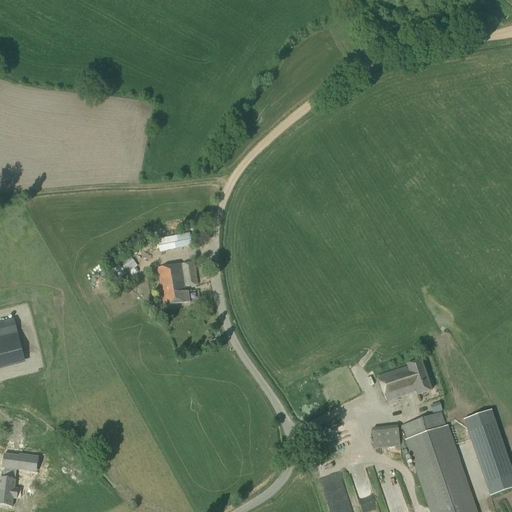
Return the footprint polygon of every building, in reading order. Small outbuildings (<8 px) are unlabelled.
[(159,253),(191,247),(189,234),(157,240),(159,253)] [(120,279),(137,267),(129,255),(107,271),(112,278),(116,274),(120,279)] [(187,293),(186,287),(198,285),(195,263),(158,269),(164,307),(190,303),(189,292),(187,293)] [(0,362),(23,356),(14,319),(0,322),(0,362)] [(417,396),(432,391),(421,361),(407,366),(407,367),(378,377),(387,402),(416,392),(417,396)] [(341,406),(365,394),(350,362),(326,373),(341,406)] [(475,511),(441,413),(401,427),(402,430),(404,429),(432,511),(475,511)] [(0,427),(0,430),(6,439),(12,435),(5,425),(0,427)] [(374,449),(400,446),(398,426),(372,429),(374,449)] [(325,433),(327,439),(343,433),(340,427),(325,433)] [(24,451),(3,450),(2,464),(5,465),(5,475),(0,475),(0,478),(0,503),(16,505),(16,495),(20,496),(21,486),(16,486),(17,466),(39,467),(40,450),(25,449),(24,451)] [(380,480),(383,487),(400,480),(397,473),(380,480)]
